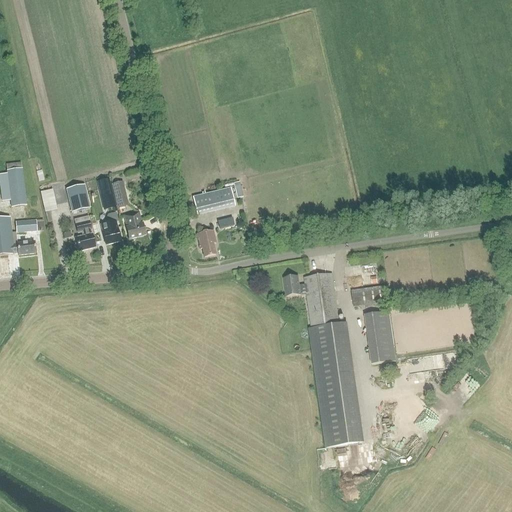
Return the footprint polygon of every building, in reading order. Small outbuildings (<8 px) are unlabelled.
[(26,206),(22,171),(7,172),(8,175),(0,175),(0,180),(3,202),(11,201),(12,208),(26,206)] [(114,201),(109,180),(98,183),(103,203),(114,201)] [(112,185),(117,209),(128,206),(122,182),(112,185)] [(66,189),(71,213),(89,208),(84,187),(84,185),(66,189)] [(235,207),(231,189),(192,198),(196,216),(235,207)] [(57,211),(53,190),(41,193),(45,213),(57,211)] [(142,225),(140,220),(139,213),(124,217),(127,229),(126,229),(129,241),(145,237),(142,225)] [(76,223),(79,234),(84,233),(85,238),(76,240),(79,252),(95,249),(92,236),(91,236),(90,232),(91,231),(89,220),(88,217),(75,220),(76,223)] [(19,256),(35,254),(34,243),(17,244),(17,245),(13,246),(10,219),(0,219),(0,256),(12,256),(12,255),(18,254),(19,256)] [(234,226),(232,219),(217,223),(219,230),(234,226)] [(17,234),(37,232),(44,232),(43,221),(36,221),(16,223),(17,234)] [(121,242),(116,222),(101,226),(106,246),(121,242)] [(213,244),(216,244),(213,231),(196,235),(199,250),(202,249),(204,258),(215,256),(213,244)] [(311,330),(339,326),(332,275),(304,279),(306,287),(300,288),(298,278),(284,280),(286,297),(306,294),(311,330)] [(354,308),(386,303),(383,287),(352,292),(354,308)] [(388,313),(365,316),(372,365),(396,362),(388,313)] [(308,330),(325,449),(364,444),(347,325),(339,326),(311,330),(308,330)] [(432,468),(445,450),(434,442),(420,460),(432,468)]
